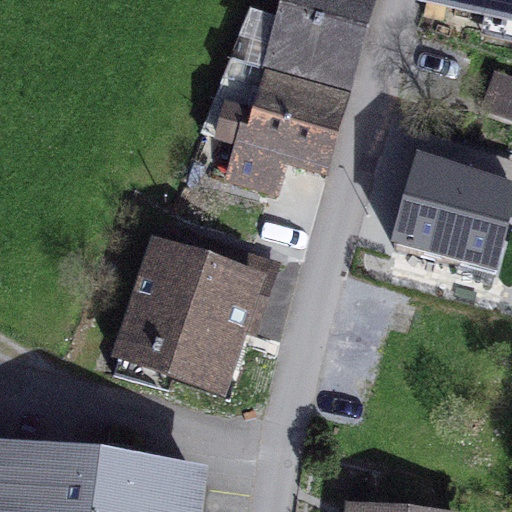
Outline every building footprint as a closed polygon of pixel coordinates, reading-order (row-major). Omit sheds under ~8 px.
[(291,0),(283,25),(253,17),(233,63),(347,97),(374,0),(291,0)] [(511,0),(428,0),(427,4),(486,17),(511,23),(511,0)] [(481,41),(511,47),(511,23),(486,17),(481,41)] [(285,163),(325,175),(347,97),(233,63),(190,167),(276,193),(285,163)] [(511,82),(497,77),(487,106),(511,115),(511,82)] [(177,370),(223,386),(241,333),(264,265),(165,231),(114,379),(168,397),(173,382),(177,370)] [(276,269),(264,265),(241,333),(253,337),(276,269)] [(219,397),(223,386),(177,370),(173,382),(219,397)] [(123,459),(109,458),(107,476),(131,479),(133,461),(123,459)] [(0,511),(196,511),(199,487),(131,479),(107,476),(0,462),(0,511)]
